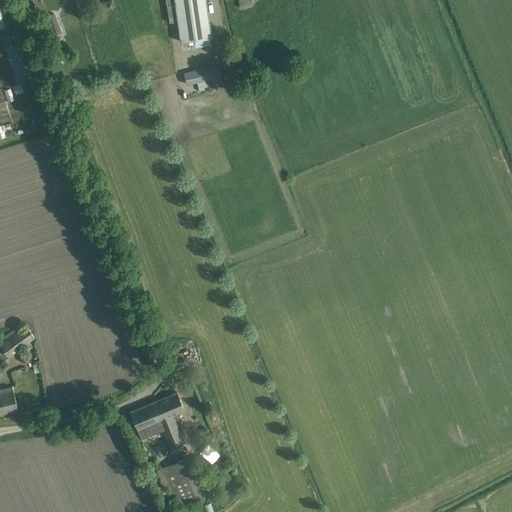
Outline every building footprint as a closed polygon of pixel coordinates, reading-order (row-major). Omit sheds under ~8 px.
[(165,0),(166,6),(175,4),(180,42),(210,37),(205,0),(165,0)] [(238,0),(240,8),(251,6),(250,0),(238,0)] [(54,13),(52,14),(43,17),(50,36),(61,32),(54,13)] [(9,52),(13,65),(18,78),(29,74),(24,60),(23,61),(19,48),(9,52)] [(218,64),(184,73),(187,84),(197,82),(202,81),(221,76),(218,64)] [(2,338),(4,341),(0,344),(0,347),(7,358),(13,354),(13,355),(19,350),(19,349),(24,345),(27,350),(32,346),(29,342),(35,338),(26,326),(19,331),(17,328),(2,338)] [(0,413),(18,410),(12,387),(0,389),(0,413)] [(184,410),(181,401),(177,392),(130,411),(133,421),(141,439),(162,430),(169,447),(182,441),(171,415),(184,410)] [(179,505),(205,495),(190,457),(157,470),(169,501),(176,498),(179,505)]
